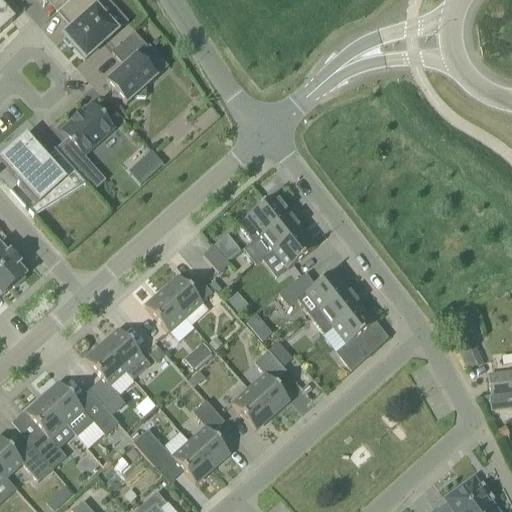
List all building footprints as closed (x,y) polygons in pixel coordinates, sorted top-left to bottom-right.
[(0,0),(0,33),(14,21),(0,5),(0,0)] [(56,15),(58,13),(72,0),(42,0),(47,5),(52,0),(55,0),(62,7),(55,14),(56,15)] [(94,0),(72,0),(58,13),(72,29),(63,37),(84,61),(116,33),(95,10),(100,6),(94,0)] [(112,92),(111,98),(118,99),(125,107),(133,100),(145,100),(145,89),(156,80),(137,58),(146,49),(133,35),(111,55),(123,68),(105,84),(112,92)] [(79,114),(70,122),(71,124),(60,134),(83,159),(114,131),(91,106),(80,116),(79,114)] [(45,159),(25,136),(0,158),(0,164),(18,184),(16,186),(17,187),(19,186),(38,207),(74,174),(74,173),(54,151),(45,159)] [(129,172),(142,185),(164,165),(151,152),(129,172)] [(86,162),(74,173),(74,174),(92,194),(105,182),(86,162)] [(288,215),(274,198),(237,226),(251,245),(261,238),(260,237),(288,215)] [(274,254),(301,232),(288,215),(260,237),(274,254)] [(301,232),(274,254),(287,272),(315,250),(301,232)] [(228,267),(212,249),(202,258),(218,276),(228,267)] [(0,298),(12,288),(14,291),(24,281),(22,279),(24,278),(15,268),(18,266),(8,256),(6,258),(0,251),(0,298)] [(287,309),(305,295),(319,312),(319,313),(346,291),(333,273),(314,288),(305,276),(278,297),(287,309)] [(178,279),(161,294),(184,320),(201,305),(178,279)] [(319,312),(309,319),(323,338),(333,330),(332,330),(360,308),(346,291),(319,313),(319,312)] [(161,294),(144,310),(167,335),(184,320),(161,294)] [(226,303),(238,316),(247,307),(236,294),(226,303)] [(355,340),(374,326),(360,308),(332,330),(333,330),(345,346),(334,355),(350,375),(369,358),(355,340)] [(245,325),(253,335),(263,326),(255,317),(245,325)] [(101,348),(124,374),(132,383),(149,368),(118,333),(101,348)] [(482,364),(468,333),(458,343),(470,369),(482,364)] [(215,339),(208,346),(214,353),(222,347),(215,339)] [(202,345),(195,352),(195,356),(202,363),(210,355),(202,345)] [(124,374),(101,348),(84,363),(101,381),(88,393),(98,404),(110,418),(123,407),(117,399),(108,389),(124,374)] [(156,349),(148,356),(155,364),(163,356),(156,349)] [(264,378),(248,392),(271,418),(288,403),(273,386),(286,375),(268,354),(254,367),(264,378)] [(198,373),(187,383),(194,390),(204,380),(198,373)] [(511,374),(487,378),(490,400),(511,397),(511,374)] [(59,386),(42,401),(65,427),(82,412),(59,386)] [(254,433),(271,418),(248,392),(231,407),(254,433)] [(41,401),(25,416),(40,433),(27,445),(51,473),(66,460),(49,441),(65,427),(41,401)] [(98,404),(84,416),(104,438),(118,426),(98,404)] [(192,416),(205,430),(188,445),(212,471),(228,456),(210,436),(223,424),(205,404),(192,416)] [(147,433),(132,446),(153,470),(168,457),(147,433)] [(0,474),(5,480),(21,466),(22,465),(14,457),(0,440),(0,474)] [(27,445),(14,457),(22,465),(21,466),(38,484),(51,473),(27,445)] [(212,471),(188,445),(172,460),(195,486),(212,471)] [(468,484),(443,502),(446,507),(450,511),(493,511),(489,506),(493,503),(480,486),(477,489),(473,491),(468,484)] [(136,499),(130,492),(124,498),(130,504),(136,499)] [(159,511),(166,506),(156,495),(136,511),(159,511)]
